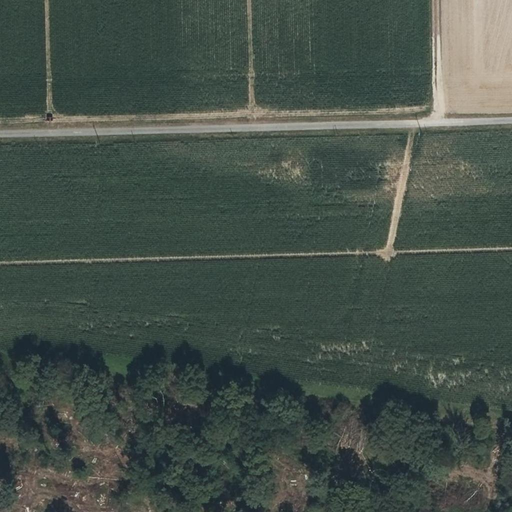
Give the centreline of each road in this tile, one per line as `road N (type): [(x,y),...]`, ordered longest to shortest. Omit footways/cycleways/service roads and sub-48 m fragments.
road 1 (unclassified): [(0,135),(511,120)]
road 2 (track): [(433,122),(431,0)]
